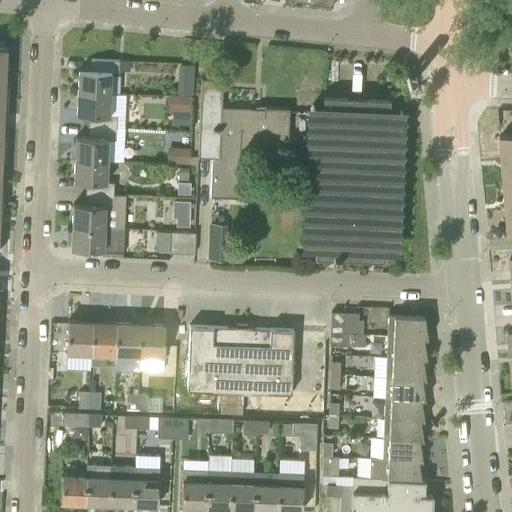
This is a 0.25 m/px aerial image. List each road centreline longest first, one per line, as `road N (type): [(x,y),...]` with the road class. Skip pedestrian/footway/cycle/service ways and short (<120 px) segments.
road 1 (residential): [(464,281),(29,272)]
road 2 (residential): [(29,272),(40,10)]
road 3 (residential): [(21,511),(29,272)]
road 4 (residential): [(487,511),(464,281)]
road 5 (residential): [(464,281),(451,84)]
road 6 (residential): [(220,22),(40,10)]
road 7 (residential): [(364,29),(220,22)]
